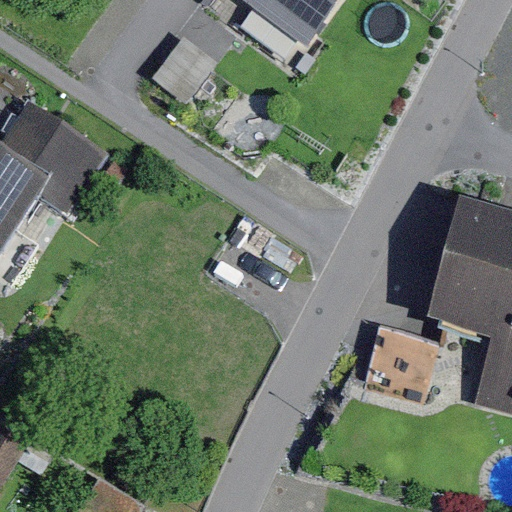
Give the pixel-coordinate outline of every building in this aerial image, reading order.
[(368,0),(259,0),(327,53),(368,0)] [(20,150),(0,137),(0,262),(11,269),(56,199),(83,216),(121,155),(47,108),(20,150)] [(511,413),(511,221),(459,208),(427,327),(492,344),(476,404),(511,413)] [(132,233),(90,328),(230,390),(272,296),(132,233)] [(44,444),(11,426),(0,445),(0,500),(8,505),(44,444)]
